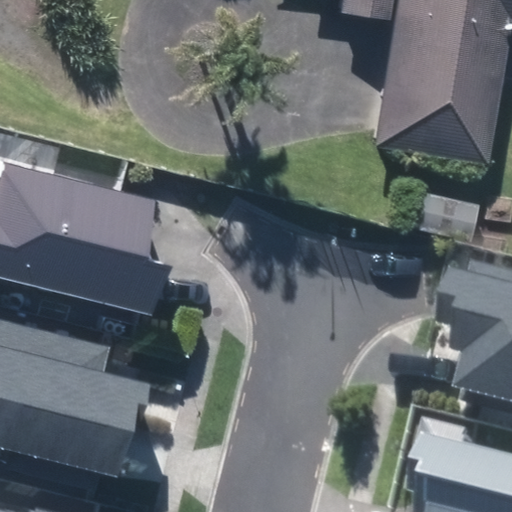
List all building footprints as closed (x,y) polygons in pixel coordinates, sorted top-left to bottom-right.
[(395,0),(375,139),(485,156),(498,72),(507,14),(511,14),(511,0),(339,0),(338,6),(385,13),(386,0),(395,0)] [(0,264),(138,299),(146,269),(151,247),(124,240),(138,185),(0,150),(0,264)] [(414,226),(467,237),(475,201),(421,189),(414,226)] [(479,393),(511,401),(511,262),(483,255),(479,271),(474,269),(459,328),(478,333),(474,351),(489,355),(483,376),(479,393)] [(0,433),(102,459),(108,432),(116,403),(123,405),(133,366),(97,357),(103,331),(0,306),(0,433)] [(511,511),(511,458),(482,451),(486,432),(437,420),(416,501),(445,509),(444,511),(511,511)] [(98,511),(99,509),(29,493),(26,505),(0,498),(0,511),(98,511)]
